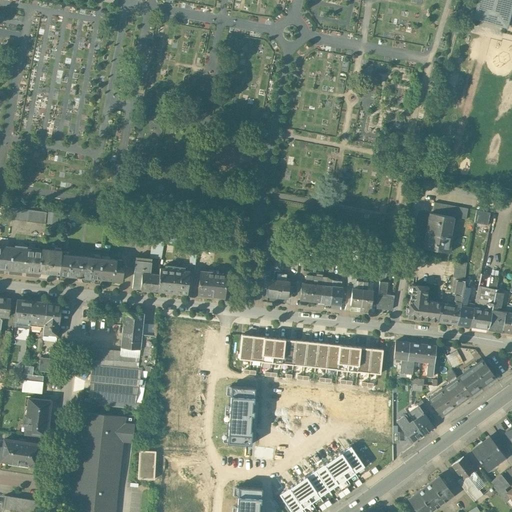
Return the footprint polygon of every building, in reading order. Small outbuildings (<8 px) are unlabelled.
[(511,0),(480,0),(476,17),(507,25),(507,23),(511,4),(511,0)] [(468,209),(435,202),(433,213),(453,217),(466,220),(468,209)] [(47,212),(10,207),(9,219),(45,224),(46,220),(47,212)] [(490,213),(476,211),(474,223),(488,226),(490,213)] [(58,213),(47,212),(46,220),(57,221),(58,213)] [(433,213),(430,212),(422,248),(449,253),(453,235),(450,235),(453,217),(433,213)] [(133,222),(122,221),(121,231),(132,233),(133,222)] [(151,223),(134,221),(133,233),(150,235),(151,223)] [(191,229),(180,227),(179,233),(178,236),(179,236),(178,248),(188,249),(190,238),(191,229)] [(199,230),(191,229),(190,238),(198,239),(199,230)] [(214,232),(199,230),(198,239),(197,250),(212,252),(214,232)] [(291,242),(275,239),(274,246),(290,249),(291,242)] [(164,242),(152,240),(150,257),(161,259),(164,242)] [(316,245),(307,244),(307,251),(315,252),(316,245)] [(324,246),(316,245),(315,252),(323,253),(324,246)] [(13,248),(0,246),(0,268),(11,269),(13,248)] [(336,247),(328,246),(327,253),(335,254),(336,247)] [(344,248),(336,247),(335,254),(343,256),(344,248)] [(42,251),(13,248),(11,269),(39,272),(40,272),(42,251)] [(62,250),(42,248),(42,251),(40,272),(59,274),(61,253),(62,250)] [(367,251),(359,250),(358,257),(366,258),(367,251)] [(375,252),(367,251),(366,258),(373,259),(374,259),(375,252)] [(101,257),(61,253),(59,274),(99,279),(101,257)] [(282,255),(270,254),(269,257),(263,256),(260,272),(260,274),(266,274),(265,282),(269,283),(269,279),(274,280),(275,270),(281,271),(282,255)] [(125,260),(101,257),(99,279),(113,280),(113,282),(120,283),(120,281),(122,281),(125,260)] [(144,261),(135,260),(134,272),(132,288),(141,289),(144,261)] [(159,275),(150,274),(151,262),(144,261),(141,289),(158,291),(159,275)] [(466,263),(455,261),(453,277),(464,278),(466,263)] [(388,266),(381,266),(379,281),(386,282),(388,266)] [(175,270),(160,268),(159,275),(158,291),(172,292),(175,270)] [(190,271),(175,270),(172,292),(187,294),(190,271)] [(260,272),(252,270),(250,282),(258,283),(260,274),(260,272)] [(227,274),(200,271),(198,295),(225,298),(227,274)] [(286,275),(277,274),(277,280),(274,280),(269,279),(269,283),(267,296),(287,299),(288,294),(291,294),(292,286),(289,285),(289,282),(286,281),(286,275)] [(313,276),(306,275),(306,283),(302,283),(300,300),(310,301),(312,284),(313,276)] [(498,277),(490,275),(488,287),(496,289),(498,277)] [(319,277),(313,276),(312,284),(310,301),(320,302),(322,283),(318,282),(319,277)] [(386,282),(379,281),(376,308),(391,310),(394,295),(386,294),(388,282),(386,282)] [(454,304),(441,302),(439,310),(438,309),(438,312),(439,312),(437,321),(456,324),(461,301),(464,286),(465,283),(454,281),(451,294),(455,295),(454,300),(455,301),(454,304)] [(326,283),(322,283),(320,302),(330,303),(332,286),(326,286),(326,283)] [(342,287),(336,287),(336,284),(332,284),(332,286),(330,303),(340,304),(342,287)] [(428,286),(412,284),(410,298),(407,317),(431,320),(433,301),(426,300),(428,286)] [(488,287),(478,285),(474,303),(474,306),(492,309),(496,289),(488,287)] [(470,287),(464,286),(461,301),(466,302),(470,287)] [(358,289),(352,289),(350,305),(361,306),(363,287),(359,287),(358,289)] [(367,288),(363,287),(361,306),(371,308),(373,291),(367,290),(367,288)] [(492,309),(487,329),(502,331),(506,311),(505,311),(496,309),(497,306),(499,307),(502,293),(500,292),(501,290),(496,289),(492,309)] [(11,299),(0,298),(0,331),(2,318),(1,318),(2,316),(9,317),(11,299)] [(33,301),(17,299),(14,320),(16,320),(15,327),(16,327),(29,328),(30,328),(30,322),(33,301)] [(47,303),(33,301),(30,322),(44,323),(47,303)] [(466,302),(461,301),(456,324),(470,326),(474,306),(474,303),(466,302)] [(61,304),(47,303),(44,323),(43,333),(57,335),(61,304)] [(511,305),(507,304),(505,311),(506,311),(502,331),(511,332),(511,305)] [(492,309),(474,306),(470,326),(487,329),(492,309)] [(144,314),(125,312),(121,337),(130,337),(130,333),(141,334),(144,314)] [(114,351),(93,350),(91,364),(89,398),(135,402),(141,370),(152,371),(154,336),(141,335),(141,334),(130,333),(130,337),(121,337),(119,354),(114,353),(114,351)] [(253,336),(241,335),(239,358),(251,360),(253,336)] [(253,336),(251,360),(262,361),(264,337),(253,336)] [(274,338),(264,337),(262,361),(272,362),(274,338)] [(274,338),(272,362),(282,363),(284,339),(274,338)] [(295,340),(284,339),(282,363),(292,364),(295,340)] [(295,340),(292,364),(304,365),(307,341),(295,340)] [(318,343),(307,341),(304,365),(315,366),(318,343)] [(409,342),(396,341),(394,358),(402,359),(401,361),(400,372),(405,373),(409,342)] [(422,344),(409,342),(405,373),(411,374),(412,360),(420,361),(422,344)] [(328,344),(318,343),(315,366),(326,368),(328,344)] [(339,345),(328,344),(326,368),(337,369),(339,345)] [(436,345),(422,344),(420,361),(428,362),(427,364),(426,375),(432,376),(436,345)] [(339,345),(337,369),(347,370),(350,346),(339,345)] [(360,347),(350,346),(347,370),(357,371),(360,347)] [(360,347),(357,371),(368,372),(371,348),(360,347)] [(382,349),(371,348),(368,372),(380,373),(382,349)] [(453,348),(445,352),(447,357),(455,352),(453,348)] [(455,353),(447,357),(450,362),(458,358),(455,353)] [(53,359),(40,357),(38,371),(51,372),(53,359)] [(495,376),(483,360),(458,378),(470,394),(495,376)] [(34,367),(25,366),(23,380),(43,382),(43,377),(32,376),(34,367)] [(457,377),(429,398),(441,415),(470,394),(458,378),(457,377)] [(43,382),(23,380),(22,391),(41,393),(43,382)] [(254,387),(231,385),(226,442),(250,444),(251,430),(249,430),(251,402),(253,402),(254,387)] [(50,400),(29,398),(28,406),(26,406),(24,424),(26,425),(25,433),(47,435),(50,400)] [(429,411),(421,401),(416,404),(418,407),(419,406),(424,414),(429,411)] [(424,414),(419,406),(418,407),(411,412),(412,414),(414,413),(417,418),(413,421),(423,435),(433,428),(424,414)] [(82,413),(71,511),(113,511),(117,485),(122,437),(123,424),(124,417),(82,413)] [(423,435),(413,421),(409,423),(407,420),(408,419),(406,415),(397,421),(412,443),(423,435)] [(134,425),(123,424),(122,437),(132,438),(134,425)] [(511,424),(503,430),(511,443),(511,424)] [(504,457),(489,437),(472,450),(487,470),(493,466),(494,468),(500,463),(499,461),(504,457)] [(39,444),(4,439),(3,450),(1,460),(9,462),(9,464),(27,467),(27,465),(35,466),(39,444)] [(350,446),(341,453),(355,473),(364,467),(350,446)] [(133,479),(153,479),(154,448),(134,447),(133,479)] [(341,453),(332,458),(346,479),(355,473),(341,453)] [(463,457),(452,465),(462,478),(463,479),(467,475),(470,479),(474,476),(472,471),(473,470),(463,457)] [(324,464),(338,485),(346,479),(332,458),(324,464)] [(324,464),(315,470),(329,491),(338,485),(324,464)] [(305,476),(319,497),(329,491),(315,470),(305,476)] [(509,485),(500,474),(490,482),(500,496),(505,492),(503,490),(509,485)] [(467,475),(463,479),(462,478),(458,481),(473,500),(477,497),(475,494),(479,491),(470,479),(467,475)] [(305,476),(297,482),(311,503),(319,497),(305,476)] [(439,476),(408,499),(417,511),(430,511),(453,495),(439,476)] [(289,487),(303,508),(311,503),(297,482),(289,487)] [(262,488),(237,486),(235,511),(258,511),(259,502),(261,502),(262,488)] [(290,511),(297,511),(303,508),(289,487),(279,494),(290,511)] [(38,511),(39,502),(5,496),(3,511),(38,511)]
